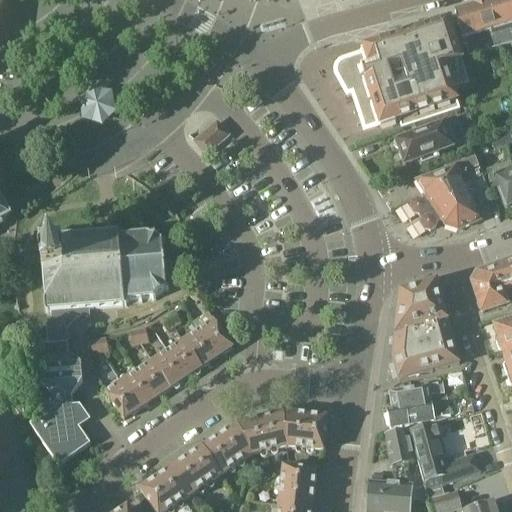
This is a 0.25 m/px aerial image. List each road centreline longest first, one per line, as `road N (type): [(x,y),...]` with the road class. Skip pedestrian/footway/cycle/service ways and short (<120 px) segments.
road 1 (residential): [(86,511),(145,449),(238,388),(267,381),(357,386)]
road 2 (tertiary): [(375,262),(354,192),(264,64)]
road 3 (residential): [(446,261),(511,472)]
road 4 (residential): [(264,64),(304,34),(421,0)]
road 5 (secondary): [(343,511),(357,386)]
road 6 (secondary): [(375,262),(357,386)]
